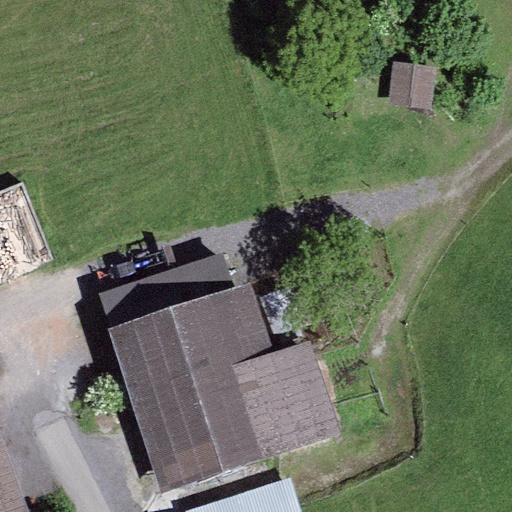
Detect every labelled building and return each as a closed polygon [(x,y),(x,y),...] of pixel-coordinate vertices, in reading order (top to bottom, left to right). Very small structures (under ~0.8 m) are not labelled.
[(437,100),(438,63),(397,62),(396,99),(437,100)] [(18,181),(0,188),(0,277),(49,258),(18,181)] [(252,295),(107,341),(160,508),(344,450),(316,358),(276,371),(252,295)] [(0,511),(22,511),(0,446),(0,511)] [(177,511),(304,511),(293,476),(177,511)]
